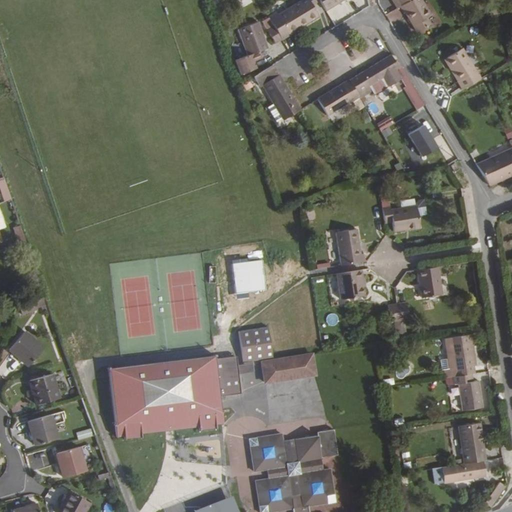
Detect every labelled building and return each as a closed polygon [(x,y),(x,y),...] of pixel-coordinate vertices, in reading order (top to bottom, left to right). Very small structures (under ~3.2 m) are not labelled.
[(306,0),(279,16),(277,14),(269,19),(276,30),(282,41),(290,36),(289,34),(319,17),(313,5),(309,0),(306,0)] [(347,0),(319,0),(320,1),(327,12),(347,0)] [(427,18),(432,15),(422,0),(411,0),(401,6),(405,13),(408,11),(412,17),(410,19),(418,32),(431,25),(427,18)] [(271,47),(260,22),(241,30),(238,22),(224,27),(230,43),(237,41),(240,49),(247,47),(251,55),(271,47)] [(270,34),(276,45),(282,41),(276,30),(270,34)] [(454,64),(451,66),(464,87),(481,75),(463,46),(448,54),(454,64)] [(448,54),(445,56),(451,66),(454,64),(448,54)] [(400,71),(392,57),(351,81),(359,94),(371,87),(373,91),(376,97),(402,82),(398,73),(400,71)] [(282,74),(276,64),(256,76),(262,86),(282,74)] [(359,94),(351,81),(320,99),(329,115),(361,97),(359,94)] [(302,110),(302,109),(288,84),(271,93),(279,106),(273,110),(280,122),(302,110)] [(371,87),(359,94),(361,97),(373,91),(371,87)] [(391,133),(387,126),(392,123),(388,115),(374,123),(383,138),(391,133)] [(416,158),(435,148),(422,122),(403,132),(416,158)] [(505,139),(511,135),(508,126),(500,130),(505,139)] [(511,150),(511,146),(487,158),(489,161),(511,150)] [(487,158),(477,163),(489,183),(511,173),(511,150),(489,161),(487,158)] [(6,179),(0,181),(2,187),(9,184),(6,179)] [(13,198),(9,184),(2,187),(7,200),(13,198)] [(388,197),(381,198),(383,210),(390,209),(388,197)] [(416,205),(416,208),(418,219),(426,218),(424,202),(418,203),(416,205)] [(391,211),(391,209),(390,209),(383,210),(385,225),(392,224),(394,234),(410,231),(410,232),(419,231),(416,208),(391,211)] [(23,243),(29,241),(22,223),(17,226),(23,243)] [(337,234),(341,267),(366,263),(365,255),(361,256),(358,230),(337,234)] [(442,295),(438,267),(417,271),(422,298),(442,295)] [(364,278),(363,270),(338,274),(342,299),(365,296),(364,288),(362,279),(364,278)] [(50,302),(47,294),(39,297),(42,305),(50,302)] [(399,317),(397,304),(396,301),(387,302),(390,319),(399,317)] [(407,318),(405,302),(397,304),(399,317),(399,320),(407,318)] [(224,422),(220,395),(242,392),(239,372),(254,370),(253,358),(262,357),(265,383),(315,377),(312,353),(274,358),(270,327),(240,330),(244,360),(245,360),(245,362),(238,363),(237,354),(216,357),(216,354),(108,368),(110,383),(117,436),(125,435),(125,438),(142,436),(142,433),(200,425),(200,427),(217,425),(216,423),(224,422)] [(41,347),(22,330),(9,346),(20,356),(19,358),(26,365),(41,347)] [(473,357),(470,357),(470,353),(469,347),(475,346),(473,334),(449,338),(450,347),(454,376),(467,374),(473,373),(472,366),(475,366),(473,357)] [(51,374),(29,380),(31,389),(33,388),(37,403),(57,397),(51,374)] [(467,374),(454,376),(452,376),(453,384),(457,383),(461,410),(481,407),(477,380),(468,382),(467,374)] [(50,414),(30,420),(34,435),(32,436),(34,444),(56,438),(50,414)] [(462,462),(481,459),(483,459),(477,423),(456,426),(462,462)] [(77,432),(79,440),(93,436),(91,428),(77,432)] [(258,511),(281,511),(291,511),(307,511),(307,508),(333,504),(328,471),(321,472),(319,460),(336,457),(332,431),(315,434),(316,438),(281,443),(280,436),(247,441),(252,473),(265,471),(285,468),(282,451),(295,449),(297,466),(312,464),(314,473),(296,476),(299,496),(289,497),(286,478),(266,481),(254,483),(258,511)] [(79,446),(58,452),(63,467),(63,468),(62,468),(65,477),(86,470),(79,446)] [(295,449),(282,451),(285,468),(265,471),(266,481),(286,478),(289,497),(299,496),(296,476),(314,473),(312,464),(297,466),(295,449)] [(58,452),(54,454),(58,469),(63,467),(58,452)] [(481,459),(462,462),(452,464),(455,480),(483,475),(481,459)] [(494,481),(483,504),(492,508),(503,485),(494,481)] [(84,511),(89,503),(68,493),(63,501),(66,502),(60,511),(84,511)]
